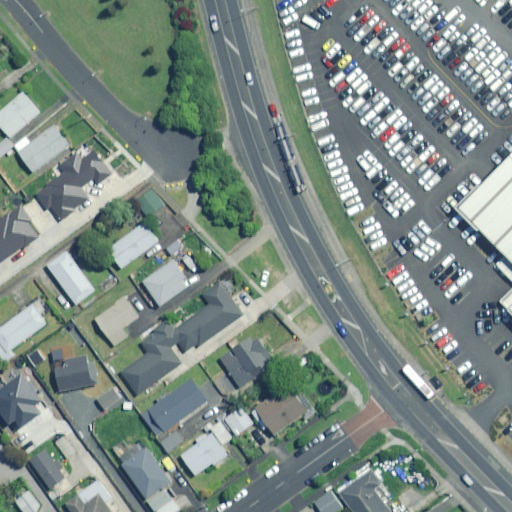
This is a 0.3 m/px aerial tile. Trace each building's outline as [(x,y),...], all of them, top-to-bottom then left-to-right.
[(41,113),(24,93),(0,113),(0,124),(12,138),(41,113)] [(70,146),(55,126),(32,145),(27,138),(15,147),(35,173),(70,146)] [(0,158),(15,148),(8,139),(0,145),(0,158)] [(511,158),(460,208),(511,261),(511,158)] [(90,195),(70,168),(48,184),(43,177),(30,187),(55,221),(90,195)] [(164,205),(153,191),(137,203),(148,218),(164,205)] [(30,194),(11,207),(21,222),(40,208),(30,194)] [(159,243),(146,224),(110,250),(123,269),(159,243)] [(96,291),(68,252),(49,266),(77,305),(96,291)] [(191,286),(175,262),(144,282),(161,307),(191,286)] [(175,331),(170,323),(168,321),(153,332),(155,334),(142,343),(150,353),(121,374),(138,398),(183,366),(172,350),(181,344),(188,354),(198,347),(200,350),(245,317),(220,284),(202,297),(209,307),(175,331)] [(158,304),(144,285),(96,320),(116,347),(129,337),(123,329),(158,304)] [(48,324),(34,306),(0,330),(0,353),(7,362),(15,356),(12,351),(48,324)] [(276,364),(259,338),(245,346),(243,343),(220,358),(239,388),(276,364)] [(99,385),(93,354),(56,361),(60,378),(57,378),(60,393),(99,385)] [(193,379),(148,411),(164,434),(175,426),(209,402),(193,379)] [(309,414),(292,387),(253,411),(264,429),(269,426),(275,436),(309,414)] [(121,400),(114,389),(98,399),(105,410),(121,400)] [(254,425),(242,408),(226,419),(237,436),(254,425)] [(196,441),(199,445),(183,456),(196,476),(214,464),(216,467),(230,458),(228,455),(222,446),(232,439),(225,427),(208,438),(206,435),(196,441)] [(67,435),(55,444),(67,460),(79,452),(67,435)] [(172,481),(147,449),(124,466),(149,499),(172,481)] [(67,481),(71,478),(57,458),(53,461),(45,451),(28,463),(55,502),(73,489),(67,481)] [(382,485),(372,471),(339,494),(352,511),(391,511),(376,490),(382,485)] [(121,511),(113,500),(99,481),(80,495),(66,505),(71,511),(121,511)] [(149,502),(156,511),(178,511),(181,510),(175,503),(166,490),(149,502)] [(337,511),(343,508),(332,493),(316,504),(321,511),(337,511)]
